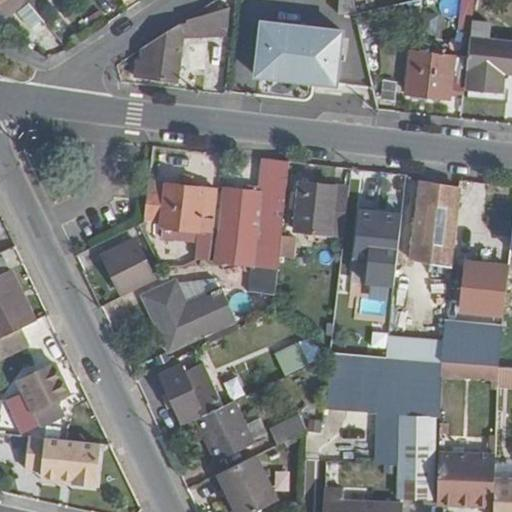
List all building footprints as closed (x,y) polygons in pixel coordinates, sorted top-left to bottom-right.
[(233,16),(233,0),(220,0),(212,6),(212,14),(233,16)] [(175,84),(177,38),(228,44),(229,20),(181,26),(135,57),(133,80),(175,84)] [(338,92),(344,38),(324,36),(324,39),(261,31),(256,82),(259,82),(260,77),(323,85),(323,91),(338,92)] [(461,90),(462,56),(444,54),(445,48),(410,43),(403,92),(445,98),(446,88),(461,90)] [(511,82),(511,50),(472,46),(467,94),(500,98),(501,82),(511,82)] [(276,275),(288,168),(259,165),(256,204),(261,204),(259,226),(240,225),(243,191),(223,190),(216,268),(247,272),(276,275)] [(213,236),(218,195),(189,191),(189,182),(178,180),(177,190),(165,189),(163,197),(146,195),(143,221),(161,223),(160,231),(213,236)] [(343,223),(347,193),(298,188),(294,222),(328,226),(330,222),(343,223)] [(449,271),(457,194),(419,188),(411,266),(449,271)] [(393,292),(400,222),(358,218),(352,265),(367,267),(364,288),(393,292)] [(154,282),(138,251),(125,258),(122,252),(102,262),(120,300),(154,282)] [(501,319),(506,273),(464,269),(458,315),(501,319)] [(273,298),(276,275),(247,272),(245,294),(273,298)] [(32,324),(9,274),(0,278),(0,339),(20,330),(32,324)] [(186,300),(217,287),(211,274),(180,287),(186,300)] [(231,321),(215,291),(180,308),(170,287),(143,301),(168,352),(231,321)] [(0,358),(28,346),(20,330),(0,339),(0,358)] [(274,349),(281,373),(316,363),(309,339),(274,349)] [(440,368),(441,348),(387,344),(385,364),(440,368)] [(54,403),(67,397),(54,369),(18,386),(22,395),(4,404),(18,436),(61,418),(54,403)] [(223,410),(211,387),(192,397),(179,371),(159,380),(183,427),(201,417),(203,420),(223,410)] [(233,399),(246,392),(237,375),(225,381),(233,399)] [(254,447),(234,405),(223,410),(203,420),(195,424),(216,466),(254,447)] [(305,435),(297,420),(268,433),(275,449),(305,435)] [(95,489),(98,446),(28,440),(25,474),(40,475),(40,479),(73,482),(73,487),(95,489)] [(261,511),(276,505),(254,459),(216,477),(233,511),(261,511)] [(492,511),(494,484),(494,462),(437,461),(435,511),(469,511),(492,511)] [(511,511),(511,485),(494,484),(492,511),(511,511)] [(400,511),(400,507),(342,504),(343,491),(325,490),(324,511),(400,511)]
